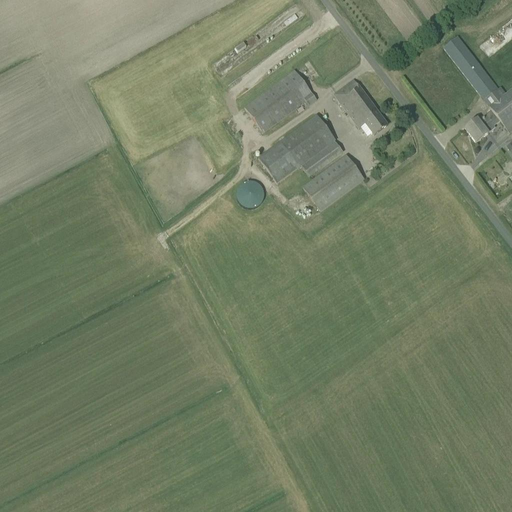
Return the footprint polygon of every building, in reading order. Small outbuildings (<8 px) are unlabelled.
[(294,72),(244,110),(263,135),(305,103),(308,108),(316,102),(294,72)] [(353,82),(333,97),(358,130),(365,125),(374,137),(387,127),(353,82)] [(476,121),(464,130),(475,145),(488,135),(487,135),(494,130),(490,124),(496,120),(491,112),(478,122),(476,121)] [(343,154),(316,117),(257,160),(277,186),(302,168),(309,179),(343,154)] [(320,214),(363,182),(346,157),(302,189),(320,214)] [(267,196),(267,192),(267,190),(266,186),(265,184),(263,181),(261,179),(258,178),(256,177),(252,176),(249,176),(246,177),(243,179),(240,180),(238,183),(237,186),(235,189),(235,192),(235,195),(237,199),(237,201),(240,203),(242,205),(245,207),(247,208),(250,208),(254,208),(257,207),(260,206),(263,204),(265,202),(266,199),(267,196)]
